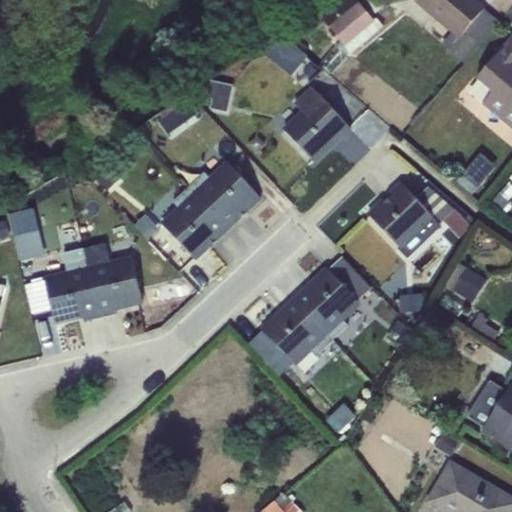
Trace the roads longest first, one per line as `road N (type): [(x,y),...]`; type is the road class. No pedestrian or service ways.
road 1 (residential): [(153,366),(295,237)]
road 2 (residential): [(21,465),(95,425),(153,366)]
road 3 (residential): [(153,366),(114,362),(0,394)]
road 4 (residential): [(391,142),(295,237)]
